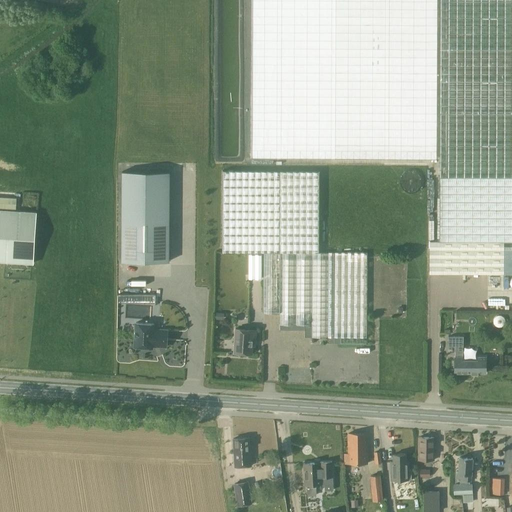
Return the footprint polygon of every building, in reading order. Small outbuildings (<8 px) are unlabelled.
[(511,0),(440,0),(440,273),(511,273),(511,0)] [(222,169),(221,252),(263,252),(319,252),(319,170),(222,169)] [(169,261),(170,172),(122,171),(122,261),(169,261)] [(0,260),(33,263),(36,212),(0,210),(0,260)] [(263,252),(263,312),(280,312),(280,329),(306,329),(306,324),(312,324),(312,336),(367,337),(367,256),(367,253),(319,252),(263,252)] [(262,278),(262,254),(249,254),(248,278),(262,278)] [(136,322),(134,346),(152,347),(153,345),(166,346),(168,329),(154,328),(154,323),(136,322)] [(255,340),(256,330),(235,328),(234,352),(252,353),(253,340),(255,340)] [(460,345),(460,336),(448,336),(448,346),(455,346),(455,359),(453,359),(453,366),(455,367),(455,373),(471,373),(471,374),(478,374),(478,373),(485,373),(485,357),(478,357),(478,360),(463,360),(463,345),(460,345)] [(349,463),(367,463),(367,433),(348,433),(348,453),(345,453),(345,461),(349,461),(349,463)] [(235,466),(251,465),(250,437),(233,438),(235,466)] [(434,460),(434,437),(419,437),(418,459),(434,460)] [(409,462),(406,462),(406,454),(393,454),(394,461),(391,461),(391,477),(398,476),(398,480),(412,479),(411,469),(409,469),(409,462)] [(471,481),(472,474),(473,458),(459,457),(458,471),(456,471),(455,480),(459,481),(469,481),(471,481)] [(318,495),(317,484),(333,483),(332,461),(320,462),(304,463),(305,484),(307,484),(308,495),(318,495)] [(369,476),(371,500),(381,499),(379,475),(369,476)] [(503,494),(504,478),(493,478),(493,493),(503,494)] [(249,481),(234,483),(238,506),(252,503),(249,481)] [(469,481),(459,481),(459,485),(454,485),(454,494),(462,493),(462,501),(472,501),(472,484),(469,484),(469,481)] [(438,491),(422,491),(422,511),(438,511),(438,491)]
